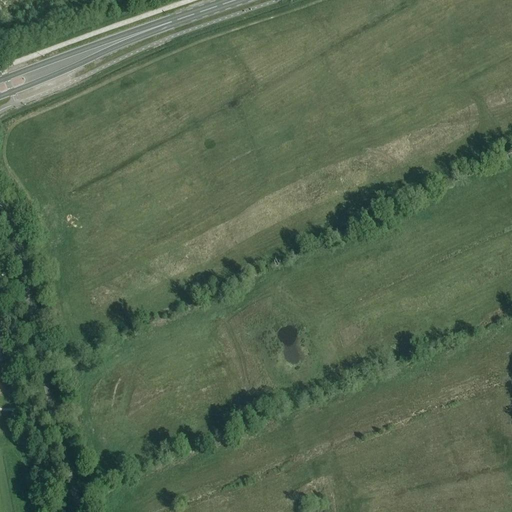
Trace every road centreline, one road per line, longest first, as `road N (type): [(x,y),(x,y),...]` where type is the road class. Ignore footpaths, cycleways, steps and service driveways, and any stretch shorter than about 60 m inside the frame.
road 1 (unclassified): [(80,511),(0,203)]
road 2 (primary): [(0,96),(134,34)]
road 3 (primary): [(134,34),(0,79)]
